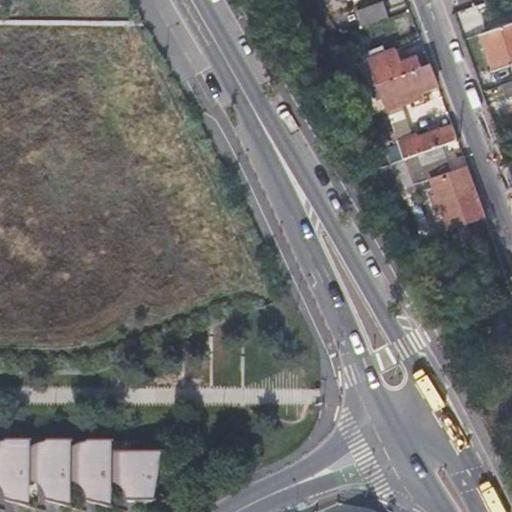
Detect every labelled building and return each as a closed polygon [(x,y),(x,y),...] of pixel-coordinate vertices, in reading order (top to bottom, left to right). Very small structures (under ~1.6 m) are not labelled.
[(382,3),(357,13),(362,28),(388,19),(382,3)] [(511,23),(479,34),(493,72),(511,64),(511,23)] [(374,85),(420,69),(415,57),(400,62),(394,51),(366,60),(374,85)] [(374,85),(382,107),(436,87),(428,66),(374,85)] [(511,80),(499,85),(502,92),(504,99),(511,96),(511,80)] [(403,162),(416,157),(457,143),(451,127),(397,146),(403,162)] [(427,189),(416,157),(403,162),(414,194),(427,189)] [(485,219),(466,167),(429,181),(448,232),(485,219)] [(463,246),(467,245),(472,243),(466,229),(457,233),(463,246)] [(110,440),(0,439),(0,480),(7,481),(7,502),(29,507),(29,482),(48,482),(48,502),(69,507),(69,482),(89,482),(89,502),(110,507),(110,482),(129,483),(129,501),(153,501),(162,452),(110,452),(110,440)]
